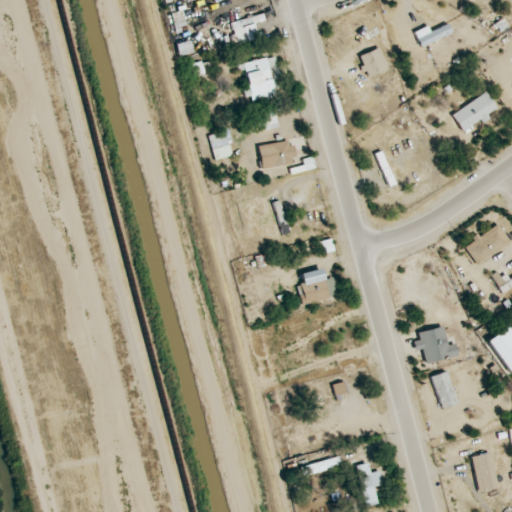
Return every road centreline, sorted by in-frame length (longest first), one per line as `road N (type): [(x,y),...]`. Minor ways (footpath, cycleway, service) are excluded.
road 1 (residential): [(294,0),(429,511)]
road 2 (residential): [(174,511),(40,0)]
road 3 (residential): [(361,253),(398,240),(511,167)]
